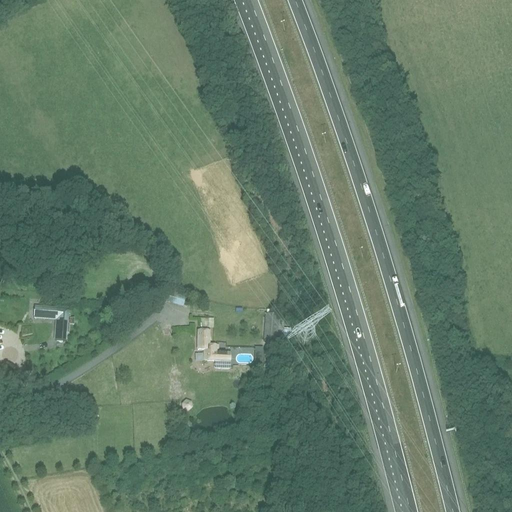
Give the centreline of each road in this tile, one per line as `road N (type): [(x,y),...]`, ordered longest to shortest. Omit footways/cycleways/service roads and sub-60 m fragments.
road 1 (motorway): [(249,0),(328,220),(409,511)]
road 2 (motorway): [(452,511),(395,289),(294,0)]
